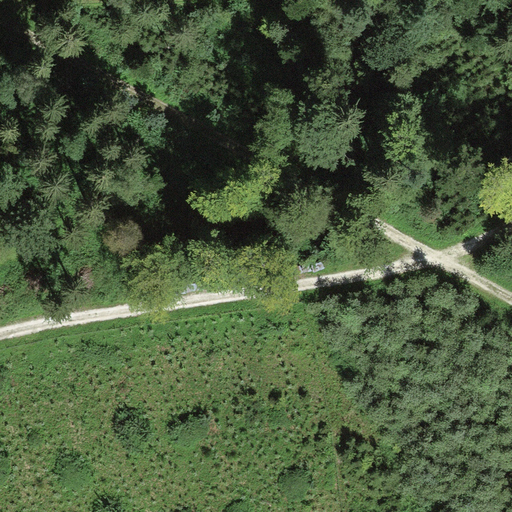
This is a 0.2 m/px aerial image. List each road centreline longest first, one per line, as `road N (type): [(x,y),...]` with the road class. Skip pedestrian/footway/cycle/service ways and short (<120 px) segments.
road 1 (track): [(0,4),(511,297)]
road 2 (track): [(0,336),(440,259),(511,224)]
